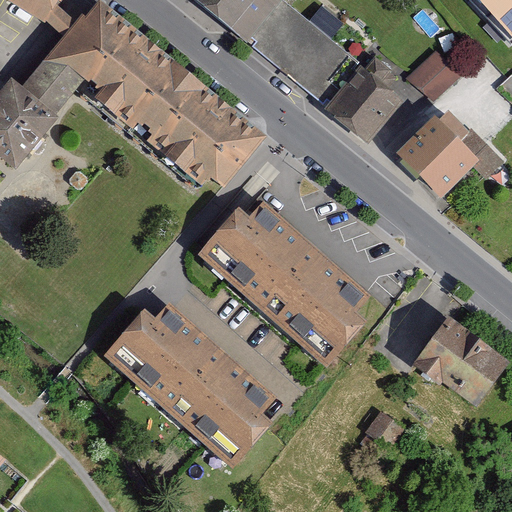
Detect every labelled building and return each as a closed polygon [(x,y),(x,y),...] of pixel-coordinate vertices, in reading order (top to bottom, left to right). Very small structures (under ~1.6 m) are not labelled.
[(50,0),(1,0),(38,22),(60,41),(76,24),(47,6),(50,0)] [(194,0),(248,42),(252,38),(282,0),(194,0)] [(360,61),(282,0),(252,38),(257,41),(252,47),(323,103),(327,99),(331,103),(357,70),(354,68),(360,61)] [(511,0),(476,0),(511,37),(511,0)] [(60,41),(12,89),(50,121),(76,88),(111,127),(162,64),(96,4),(76,24),(60,41)] [(434,101),(458,77),(434,52),(409,75),(434,101)] [(258,137),(162,64),(111,127),(211,190),(258,137)] [(331,103),(324,111),(369,146),(404,100),(360,66),(357,70),(331,103)] [(3,82),(0,84),(0,166),(8,172),(50,121),(12,89),(3,82)] [(435,117),(397,155),(441,200),(479,162),(435,117)] [(239,209),(197,256),(327,369),(367,324),(357,315),(372,298),(264,203),(250,219),(239,209)] [(145,310),(103,356),(233,471),(274,425),(263,415),(277,399),(170,304),(155,320),(145,310)] [(511,364),(449,318),(415,364),(477,409),(511,364)] [(400,428),(384,415),(371,432),(388,444),(400,428)]
